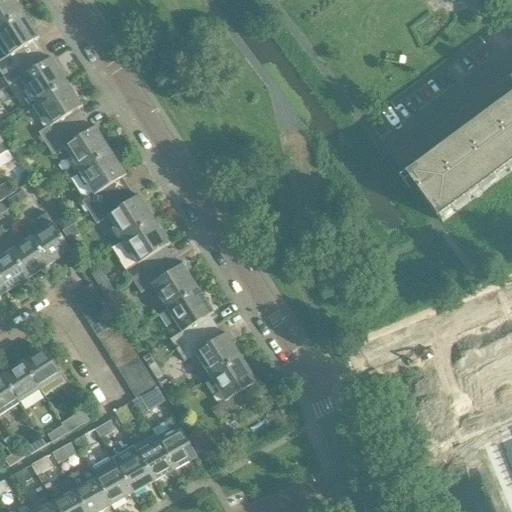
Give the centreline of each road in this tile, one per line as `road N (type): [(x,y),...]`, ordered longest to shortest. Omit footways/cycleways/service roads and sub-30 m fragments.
road 1 (residential): [(310,378),(74,0)]
road 2 (residential): [(310,378),(511,296)]
road 3 (residential): [(0,346),(63,306),(122,402)]
road 4 (residential): [(390,142),(511,59)]
